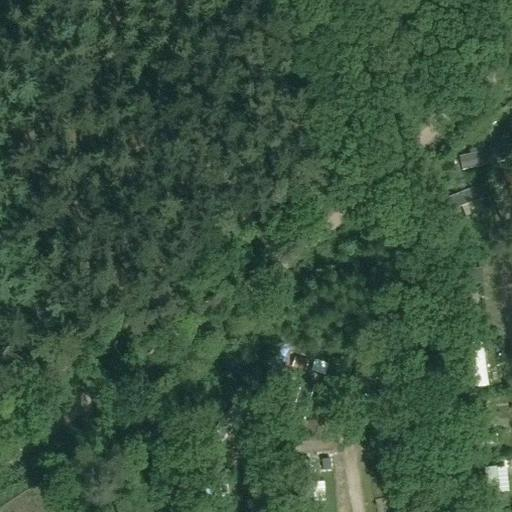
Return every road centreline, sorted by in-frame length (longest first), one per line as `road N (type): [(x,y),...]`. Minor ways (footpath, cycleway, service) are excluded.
road 1 (track): [(511,63),(257,283),(0,461)]
road 2 (track): [(511,372),(485,195),(511,180)]
